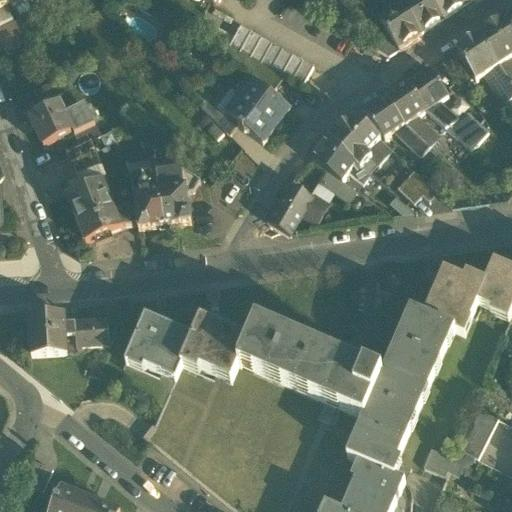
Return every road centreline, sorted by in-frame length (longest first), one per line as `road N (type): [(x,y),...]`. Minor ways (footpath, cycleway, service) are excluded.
road 1 (residential): [(504,0),(327,119),(229,267)]
road 2 (residential): [(511,230),(229,267)]
road 3 (residential): [(54,285),(0,112)]
road 4 (residential): [(229,267),(54,285)]
road 5 (residential): [(170,511),(34,406)]
road 6 (unknown): [(367,92),(234,2)]
road 7 (unknown): [(284,184),(186,103)]
